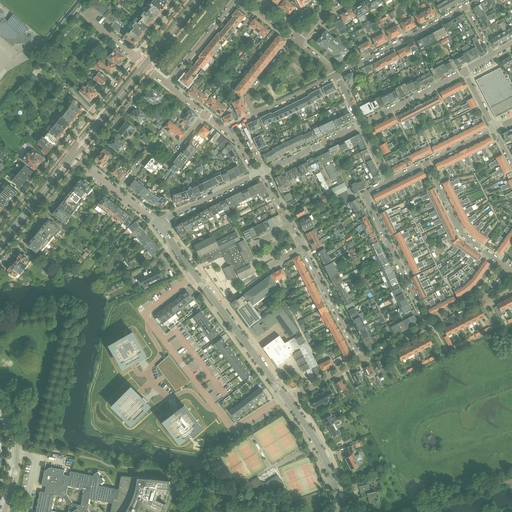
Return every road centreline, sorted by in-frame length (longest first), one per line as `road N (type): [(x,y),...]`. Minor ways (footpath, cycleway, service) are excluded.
road 1 (residential): [(135,58),(0,223)]
road 2 (residential): [(295,36),(246,97),(254,114),(335,76)]
road 3 (residential): [(427,325),(366,197),(388,181)]
road 4 (residential): [(286,398),(192,276)]
road 5 (residential): [(335,76),(462,5)]
road 6 (residential): [(214,407),(188,390),(170,398),(151,383),(148,368),(159,350),(149,322)]
road 7 (residential): [(426,163),(458,227),(502,265)]
road 8 (residential): [(0,263),(80,163)]
road 9 (residential): [(361,359),(302,247)]
road 10 (residential): [(339,511),(322,460),(286,398)]
